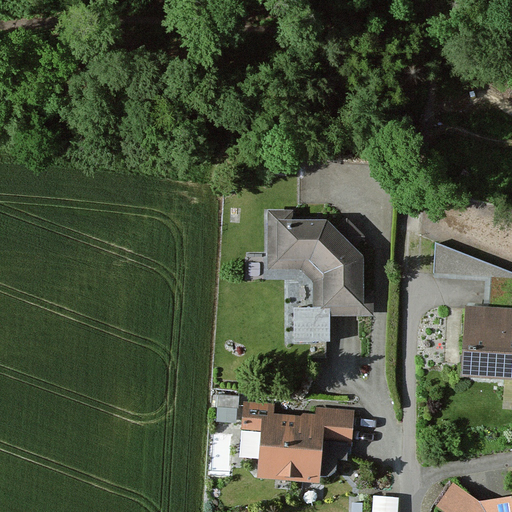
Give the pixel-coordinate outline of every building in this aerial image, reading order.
[(330,220),(281,219),(279,269),(306,267),(322,276),(321,310),(364,311),(366,256),(358,247),(368,237),(349,218),(338,230),(330,220)] [(486,307),(471,305),(460,372),(511,380),(511,272),(435,243),(436,274),(489,278),(486,307)] [(242,428),(262,430),(258,476),(319,481),(322,441),(351,443),(354,409),(314,406),(313,415),(271,412),(272,400),(245,398),(242,428)] [(511,511),(511,495),(482,500),(458,483),(439,508),(444,511),(511,511)] [(375,490),(374,504),(399,505),(399,491),(375,490)]
